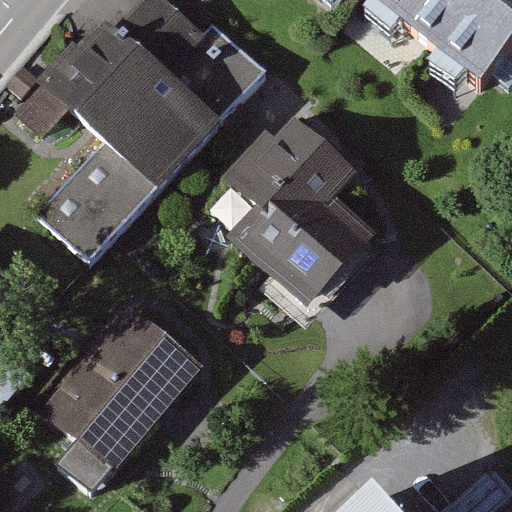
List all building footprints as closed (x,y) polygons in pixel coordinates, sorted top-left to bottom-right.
[(48,211),(88,251),(265,73),(216,24),(199,42),(156,0),(148,0),(111,38),(99,26),(18,108),(38,128),(62,104),(108,150),(48,211)] [(511,0),(333,0),(370,32),(384,15),(494,109),(511,87),(511,0)] [(257,138),(226,178),(269,212),(240,248),(315,306),(368,239),(328,208),(351,178),(283,125),(266,145),(257,138)] [(133,318),(52,412),(112,464),(194,370),(133,318)] [(384,511),(367,494),(348,511),(384,511)]
